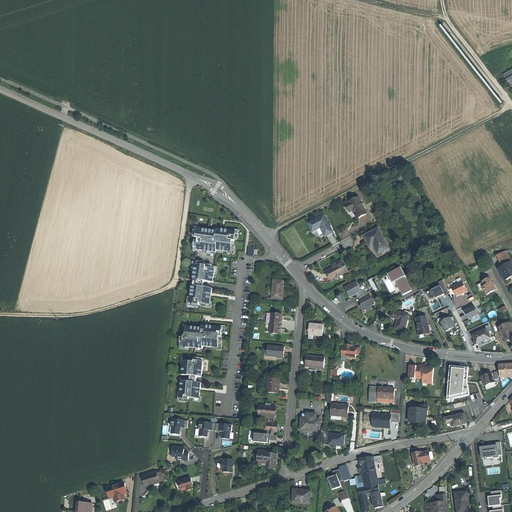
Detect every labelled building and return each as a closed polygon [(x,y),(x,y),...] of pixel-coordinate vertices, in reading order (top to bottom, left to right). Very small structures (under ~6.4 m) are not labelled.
[(353,211),(357,219),(363,216),(367,214),(359,198),(349,203),(350,204),(346,205),(350,213),(353,211)] [(321,229),(325,237),(329,235),(333,234),(325,217),(309,224),(313,233),(321,229)] [(198,239),(197,250),(217,253),(217,250),(232,252),(234,241),(236,241),(237,232),(218,229),(217,232),(198,229),(196,238),(198,239)] [(374,246),(377,255),(388,250),(379,230),(364,237),(366,242),(369,248),(374,246)] [(504,252),(497,256),(503,266),(509,263),(504,252)] [(339,277),(347,273),(348,273),(342,262),(335,265),(336,267),(332,270),(326,273),(330,281),(339,277)] [(511,276),(511,264),(511,263),(499,269),(505,280),(511,277),(511,276)] [(207,266),(196,264),(193,280),(197,280),(196,286),(193,286),(190,304),(200,305),(200,304),(210,305),(212,288),(208,288),(208,282),(213,283),(215,269),(207,268),(207,266)] [(402,268),(392,273),(402,293),(406,291),(411,289),(405,277),(406,276),(402,268)] [(349,277),(347,273),(339,277),(341,281),(349,277)] [(284,289),(285,279),(275,278),(273,297),(283,298),(284,289)] [(373,278),(368,280),(374,293),(379,290),(373,278)] [(477,285),(479,290),(482,289),(485,296),(491,292),(496,290),(490,278),(477,285)] [(427,292),(430,299),(435,297),(436,299),(441,296),(445,294),(445,296),(449,294),(443,281),(439,283),(441,286),(427,292)] [(463,282),(452,287),(456,297),(462,294),(467,291),(463,282)] [(358,294),(362,292),(358,283),(346,289),(348,293),(350,298),(358,294)] [(367,290),(362,292),(358,294),(361,301),(370,297),(367,290)] [(371,296),(370,297),(361,301),(360,301),(362,305),(364,310),(371,307),(375,305),(371,296)] [(478,315),(475,307),(465,311),(469,319),(478,315)] [(400,331),(404,332),(409,317),(410,314),(405,312),(404,314),(400,313),(400,314),(392,312),(390,318),(398,321),(395,330),(400,331)] [(283,315),(272,314),(270,333),(281,334),(282,325),(283,315)] [(416,320),(419,336),(424,335),(430,334),(429,330),(431,330),(430,325),(428,326),(427,318),(416,320)] [(455,328),(450,318),(441,322),(446,332),(449,330),(451,331),(452,329),(453,328),(455,328)] [(309,330),(310,330),(310,333),(310,338),(313,338),(313,334),(323,334),(324,324),(318,323),(310,323),(310,327),(309,327),(309,330)] [(507,342),(511,340),(511,326),(510,323),(500,327),(504,335),(507,342)] [(184,336),(183,347),(203,349),(203,346),(219,348),(220,337),(222,337),(223,328),(203,326),(202,328),(187,327),(186,336),(184,336)] [(489,341),(486,332),(471,337),(475,347),(483,344),(489,341)] [(356,355),(361,356),(361,348),(357,348),(354,348),(352,348),(353,345),(344,344),(342,355),(347,356),(347,358),(356,359),(356,355)] [(285,346),(269,345),(268,355),(284,356),(285,351),(285,346)] [(325,367),(326,356),(308,354),(307,360),(307,365),(325,367)] [(190,382),(181,381),(180,399),(189,400),(189,398),(200,399),(201,383),(196,383),(197,377),(202,377),(203,362),(194,361),(194,362),(183,361),(182,375),(191,376),(190,382)] [(500,371),(500,377),(508,376),(511,376),(511,364),(508,365),(499,366),(499,368),(498,368),(499,371),(500,371)] [(409,368),(409,371),(411,372),(410,378),(415,378),(415,379),(423,380),(423,382),(427,383),(427,384),(432,384),(434,368),(424,367),(424,366),(422,365),(420,365),(420,367),(417,366),(417,367),(415,367),(409,368)] [(466,393),(467,396),(473,394),(472,391),(473,390),(464,367),(457,369),(466,393)] [(486,376),(482,377),(486,387),(495,383),(491,374),(486,376)] [(280,385),(281,378),(268,377),(267,391),(279,392),(280,385)] [(394,388),(370,387),(369,401),(394,402),(394,395),(394,388)] [(276,416),(278,406),(260,404),(259,414),(276,416)] [(348,414),(349,406),(333,405),(331,419),(348,420),(348,414)] [(427,409),(421,408),(411,407),(409,421),(418,421),(426,422),(427,409)] [(319,436),(324,436),(325,428),(320,428),(321,418),(316,417),(317,412),(310,412),(310,414),(302,413),(302,416),(302,421),(301,429),(320,430),(319,436)] [(465,412),(443,417),(444,424),(451,423),(452,426),(458,424),(467,422),(465,412)] [(391,416),(374,414),(373,427),(390,429),(390,422),(399,423),(400,414),(391,413),(391,416)] [(173,427),(173,434),(180,435),(181,432),(181,428),(188,428),(189,421),(173,420),(172,427),(173,427)] [(200,422),(200,429),(201,429),(200,437),(205,437),(208,437),(209,430),(216,431),(216,424),(200,422)] [(233,425),(216,424),(216,431),(223,432),(222,439),(230,439),(231,432),(232,433),(233,425)] [(278,425),(268,424),(268,431),(271,431),(271,435),(274,435),(274,431),(277,432),(278,428),(278,425)] [(271,431),(268,431),(268,435),(255,434),(254,442),(268,443),(268,440),(277,440),(277,435),(274,435),(271,435),(271,431)] [(344,445),(345,434),(329,432),(329,443),(336,444),(344,445)] [(502,455),(500,442),(493,443),(493,446),(481,448),(482,459),(485,458),(485,461),(495,459),(500,458),(499,455),(502,455)] [(180,447),(173,446),(172,452),(173,452),(173,457),(177,457),(177,459),(181,460),(189,461),(189,457),(189,454),(184,453),(185,448),(180,447)] [(276,469),(278,453),(272,453),(273,452),(259,450),(258,462),(266,462),(270,463),(270,468),(276,469)] [(421,464),(424,463),(424,462),(431,460),(430,452),(430,451),(423,452),(422,451),(413,452),(415,465),(421,464)] [(379,506),(383,505),(380,492),(379,484),(380,483),(379,480),(374,456),(361,459),(362,466),(359,466),(360,472),(363,472),(363,476),(365,486),(366,487),(359,489),(360,496),(363,511),(368,511),(369,511),(366,494),(373,493),(376,507),(379,506)] [(225,463),(223,463),(222,466),(222,469),(224,469),(224,472),(233,473),(234,460),(225,459),(225,463)] [(348,464),(340,467),(345,481),(352,479),(348,464)] [(157,473),(157,472),(143,477),(147,487),(151,485),(154,484),(160,482),(157,473)] [(363,476),(357,477),(359,489),(366,487),(365,486),(363,476)] [(178,492),(186,490),(189,489),(189,490),(194,488),(194,487),(191,477),(175,483),(178,492)] [(124,496),(128,495),(125,484),(107,489),(111,500),(115,499),(116,503),(120,502),(125,500),(124,496)] [(446,500),(446,494),(447,494),(446,485),(440,486),(441,494),(437,495),(438,501),(446,500)] [(295,489),(293,504),(298,504),(298,503),(311,504),(312,490),(303,490),(295,489)] [(504,511),(503,505),(501,505),(501,499),(502,499),(501,490),(490,492),(491,497),(489,497),(489,503),(488,503),(489,506),(493,506),(494,511),(491,511),(504,511)] [(347,491),(340,493),(342,500),(349,498),(347,491)] [(456,492),(458,511),(463,511),(471,511),(468,491),(463,491),(456,492)] [(253,497),(252,507),(260,508),(261,498),(253,497)] [(431,506),(431,511),(448,511),(447,501),(438,502),(438,501),(429,503),(429,506),(431,506)] [(80,502),(79,511),(76,511),(73,511),(92,511),(93,503),(80,502)]
